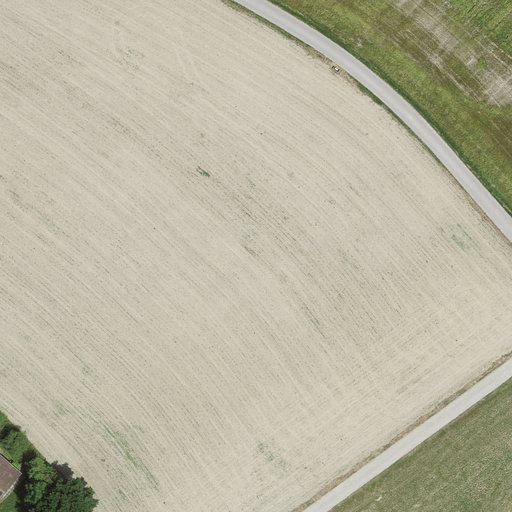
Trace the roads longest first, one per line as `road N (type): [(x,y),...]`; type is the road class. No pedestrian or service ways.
road 1 (unclassified): [(511,208),(384,75),(251,0)]
road 2 (residential): [(511,356),(301,511)]
